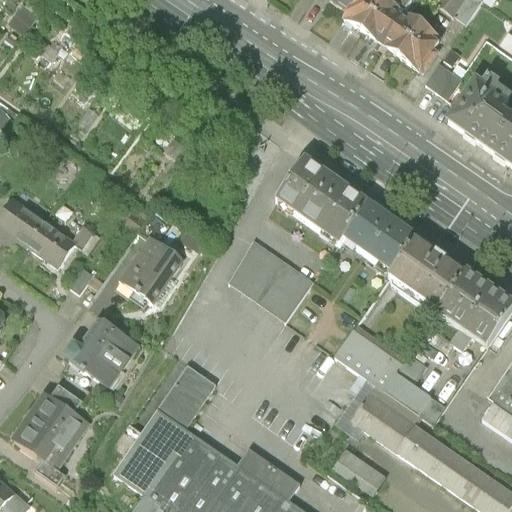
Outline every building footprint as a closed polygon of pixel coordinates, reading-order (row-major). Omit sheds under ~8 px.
[(334,0),(330,6),(348,18),(360,0),(334,0)] [(343,25),(362,38),(382,8),(369,0),(360,0),(348,18),(343,25)] [(443,0),(437,10),(453,20),(466,0),(443,0)] [(466,0),(453,20),(466,29),(482,6),(474,0),(466,0)] [(499,2),(496,0),(485,0),(482,6),(492,12),(499,2)] [(38,16),(22,5),(14,16),(30,28),(38,16)] [(400,20),(382,8),(362,38),(381,50),(400,20)] [(381,50),(399,62),(419,33),(400,20),(381,50)] [(438,45),(419,33),(399,62),(418,75),(438,45)] [(63,47),(54,40),(50,45),(46,42),(38,52),(52,62),(63,47)] [(444,64),(453,70),(460,59),(451,53),(444,64)] [(425,91),(457,113),(471,92),(439,70),(425,91)] [(457,113),(448,126),(511,170),(511,110),(476,85),(471,92),(457,113)] [(191,149),(173,136),(162,152),(170,157),(165,164),(175,171),(180,164),(181,164),(191,149)] [(304,166),(276,205),(339,249),(343,244),(366,209),(304,166)] [(12,199),(0,216),(0,232),(27,250),(45,222),(12,199)] [(391,278),(415,244),(366,209),(343,244),(391,278)] [(58,271),(77,243),(45,222),(27,250),(58,271)] [(149,237),(117,283),(152,307),(184,261),(149,237)] [(438,317),(465,278),(415,244),(391,278),(388,283),(438,317)] [(312,288),(253,247),(229,287),(286,326),(312,288)] [(93,275),(82,268),(69,287),(80,295),(93,275)] [(436,319),(486,353),(511,315),(511,310),(465,278),(438,317),(436,319)] [(98,320),(69,364),(99,384),(111,393),(141,349),(98,320)] [(401,371),(351,337),(334,362),(383,396),(401,371)] [(99,384),(69,364),(61,376),(67,380),(87,394),(91,396),(99,384)] [(511,368),(487,405),(493,408),(481,425),(511,446),(511,368)] [(186,373),(113,481),(145,503),(138,511),(292,511),(287,508),(300,491),(248,456),(236,473),(183,438),(214,391),(186,373)] [(73,415),(87,394),(67,380),(52,401),(73,415)] [(91,427),(73,415),(52,401),(43,395),(10,443),(58,475),(91,427)] [(426,441),(369,401),(351,426),(408,466),(426,441)] [(408,466),(474,511),(509,511),(511,509),(511,499),(426,441),(408,466)] [(384,483),(345,455),(332,473),(372,501),(384,483)] [(0,470),(0,511),(36,511),(41,507),(0,470)]
